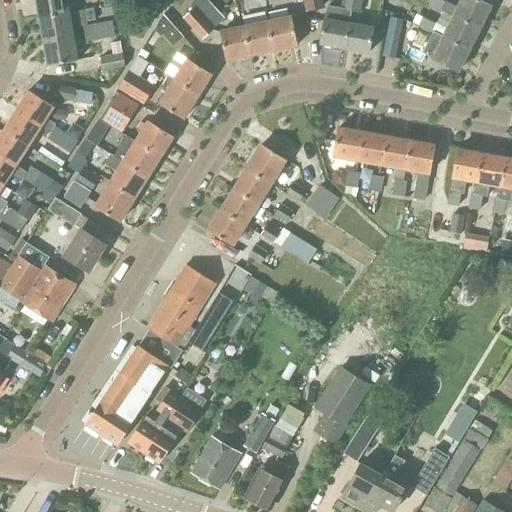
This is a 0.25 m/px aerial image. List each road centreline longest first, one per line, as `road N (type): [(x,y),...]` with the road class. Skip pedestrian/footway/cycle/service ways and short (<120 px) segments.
road 1 (residential): [(469,112),(309,83),(263,89),(239,103),(24,463)]
road 2 (tertiary): [(194,511),(24,463)]
